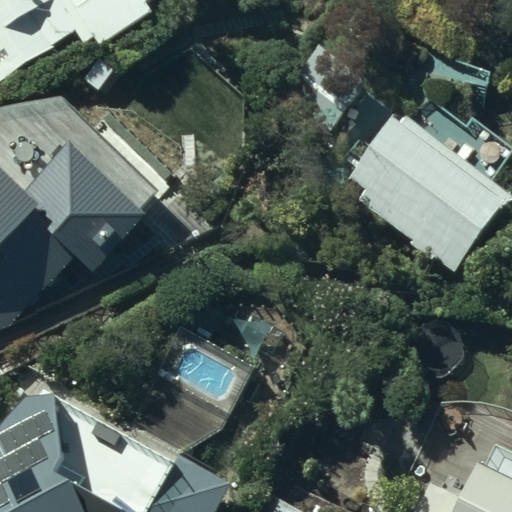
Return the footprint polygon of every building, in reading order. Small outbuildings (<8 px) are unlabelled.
[(0,0),(0,87),(79,34),(96,58),(152,20),(139,0),(0,0)] [(376,84),(323,46),(282,102),(335,140),(376,84)] [(511,199),(511,195),(396,116),(349,183),(369,196),(356,214),(455,282),(511,199)] [(0,171),(0,334),(69,260),(94,282),(149,223),(71,152),(29,198),(0,171)] [(0,511),(213,511),(227,485),(49,396),(17,399),(0,420),(0,511)] [(511,511),(511,452),(494,443),(481,468),(475,465),(459,497),(430,482),(414,511),(511,511)]
